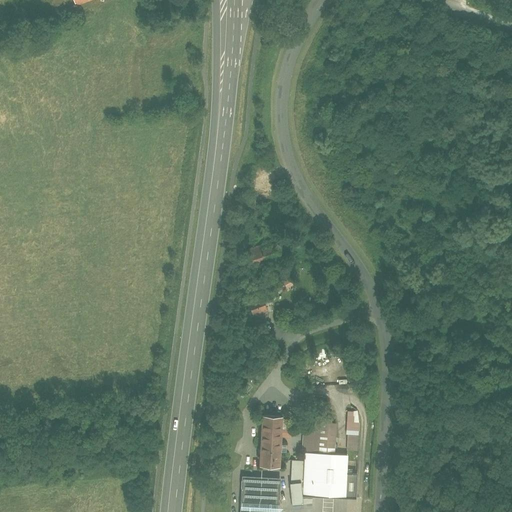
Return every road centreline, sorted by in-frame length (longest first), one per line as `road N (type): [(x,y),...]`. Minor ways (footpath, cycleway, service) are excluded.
road 1 (unclassified): [(319,0),(289,64),(283,132),(290,163),(382,313),(388,347),(380,511)]
road 2 (primary): [(225,81),(170,511)]
